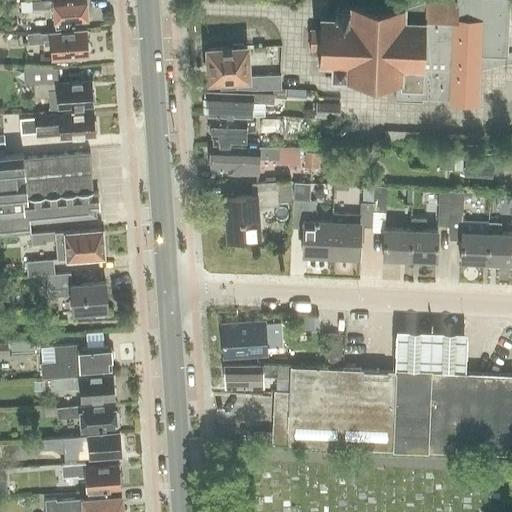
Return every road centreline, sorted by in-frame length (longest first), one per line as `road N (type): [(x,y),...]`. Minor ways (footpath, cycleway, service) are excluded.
road 1 (residential): [(511,303),(169,293)]
road 2 (tertiary): [(169,293),(149,0)]
road 3 (tertiary): [(183,511),(169,293)]
